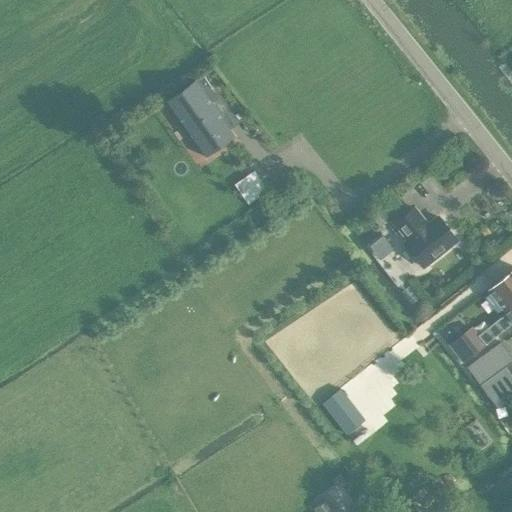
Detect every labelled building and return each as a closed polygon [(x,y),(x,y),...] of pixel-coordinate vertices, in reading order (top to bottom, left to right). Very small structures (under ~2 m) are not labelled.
[(166,100),(165,101),(201,152),(202,151),(230,132),(231,131),(195,80),(194,81),(166,100)] [(254,170),(234,184),(247,204),(267,190),(254,170)] [(387,221),(403,208),(394,196),(378,209),(387,221)] [(455,240),(437,216),(424,226),(420,222),(423,220),(413,207),(394,223),(407,239),(403,243),(423,266),(455,240)] [(378,209),(370,215),(379,227),(387,221),(378,209)] [(382,235),(368,245),(379,259),(393,248),(382,235)] [(511,270),(487,290),(506,314),(496,321),(503,330),(511,322),(511,270)] [(437,329),(463,362),(503,330),(496,321),(477,335),(458,312),(437,329)] [(511,357),(501,342),(467,367),(496,407),(511,395),(511,357)] [(340,389),(322,403),(346,434),(358,425),(340,403),(347,398),(340,389)] [(335,511),(327,498),(313,508),(315,511),(335,511)]
